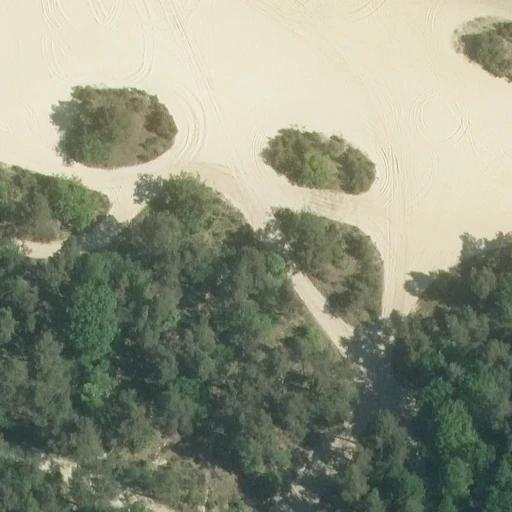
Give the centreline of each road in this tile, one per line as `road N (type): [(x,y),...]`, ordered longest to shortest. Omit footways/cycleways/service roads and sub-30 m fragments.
road 1 (track): [(429,511),(390,403),(305,290),(239,183),(176,167),(145,180),(94,240),(62,250),(0,246)]
road 2 (track): [(293,511),(372,410),(417,400),(511,358)]
road 3 (track): [(239,183),(346,209),(511,229)]
road 4 (track): [(0,447),(151,511)]
road 5 (track): [(371,371),(406,275),(414,217)]
road 6 (track): [(145,180),(111,181),(0,149)]
